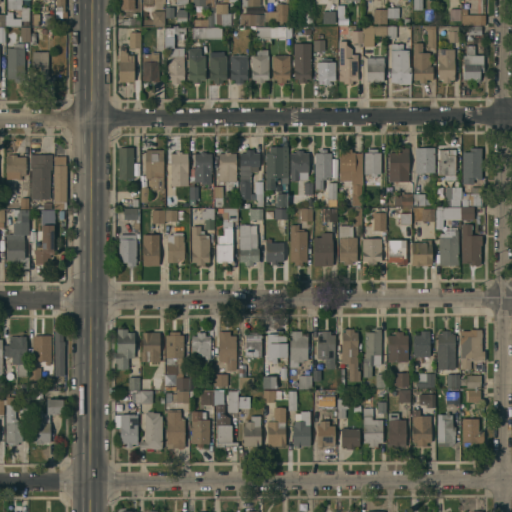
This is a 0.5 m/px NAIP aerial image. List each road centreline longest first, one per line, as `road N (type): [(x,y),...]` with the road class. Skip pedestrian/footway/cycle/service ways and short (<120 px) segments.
road 1 (residential): [(511,111),(0,117)]
road 2 (secondary): [(93,0),(88,511)]
road 3 (residential): [(511,477),(0,482)]
road 4 (residential): [(511,295),(0,297)]
road 5 (residential): [(505,0),(504,511)]
